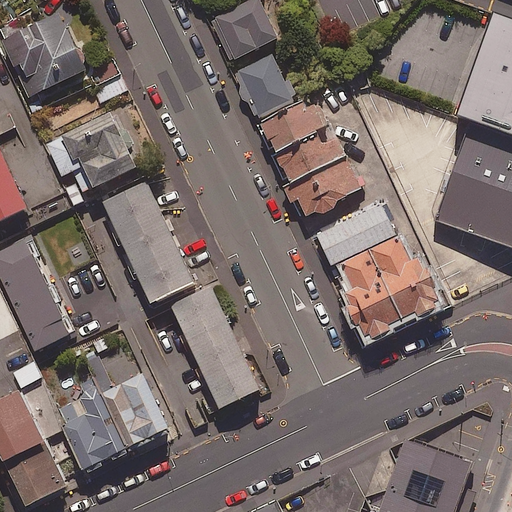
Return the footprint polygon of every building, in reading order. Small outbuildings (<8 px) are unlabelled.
[(279,40),(259,0),(253,0),(214,19),(234,61),(279,40)] [(511,21),(458,2),(427,88),(511,117),(511,21)] [(91,69),(63,11),(46,19),(41,9),(0,28),(0,43),(7,58),(12,55),(32,97),(91,69)] [(294,102),(273,56),(240,72),(261,117),(294,102)] [(321,136),(331,131),(320,105),(308,110),(305,103),(257,124),(272,158),(321,136)] [(150,162),(125,108),(49,143),(65,176),(76,171),(86,192),(150,162)] [(511,130),(482,120),(449,213),(511,235),(511,130)] [(325,145),(321,136),(272,158),(285,188),(349,159),(340,139),(325,145)] [(0,221),(30,207),(0,142),(0,221)] [(336,205),(364,193),(349,159),(285,188),(300,221),(314,215),(321,216),(328,214),(336,205)] [(106,202),(114,218),(109,221),(135,277),(141,274),(155,303),(198,282),(149,181),(106,202)] [(343,264),(397,238),(382,206),(318,236),(334,268),(343,264)] [(343,264),(357,292),(342,299),(365,345),(394,331),(391,326),(416,314),(418,319),(439,309),(420,271),(414,274),(397,238),(343,264)] [(74,334),(30,239),(0,252),(0,266),(39,350),(74,334)] [(264,389),(215,286),(174,306),(224,408),(264,389)] [(44,377),(37,362),(17,372),(24,387),(44,377)] [(147,374),(106,394),(134,452),(175,432),(147,374)] [(23,391),(0,402),(0,443),(8,460),(47,442),(23,391)] [(134,452),(106,394),(105,391),(60,413),(89,474),(134,452)] [(394,511),(463,511),(484,453),(422,432),(394,511)] [(70,487),(52,449),(11,469),(29,506),(70,487)] [(295,511),(289,498),(259,511),(295,511)]
